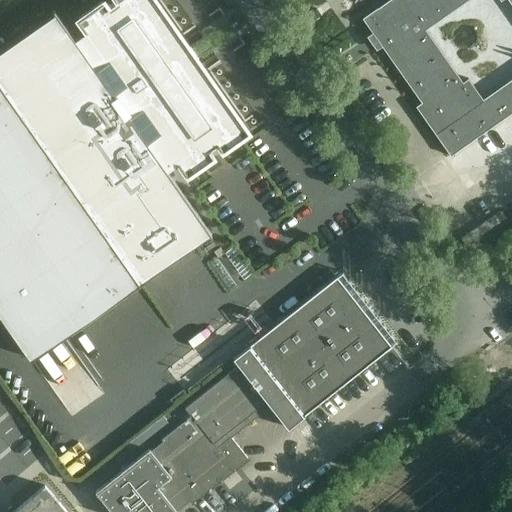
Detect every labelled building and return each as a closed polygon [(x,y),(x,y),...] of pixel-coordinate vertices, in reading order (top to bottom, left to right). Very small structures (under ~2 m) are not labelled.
[(247,131),(156,0),(116,0),(107,7),(103,1),(77,18),(86,30),(74,39),(53,10),(52,11),(53,12),(0,49),(0,314),(30,358),(208,233),(209,235),(211,234),(166,170),(178,162),(186,174),(212,156),(208,150),(218,143),(222,149),(247,131)] [(451,156),(511,112),(511,78),(483,99),(468,78),(462,82),(425,29),(467,0),(500,0),(501,1),(501,0),(508,0),(511,5),(511,0),(388,0),(378,7),(377,7),(362,18),(421,102),(416,106),(451,156)] [(235,362),(238,366),(269,406),(290,431),(305,419),(303,415),(390,346),(336,277),(248,347),(251,350),(235,362)] [(185,408),(191,415),(95,492),(110,511),(125,511),(130,509),(132,511),(179,511),(248,459),(230,437),(269,406),(238,366),(185,408)] [(76,463),(87,441),(66,431),(56,454),(76,463)] [(65,511),(44,487),(13,511),(65,511)]
